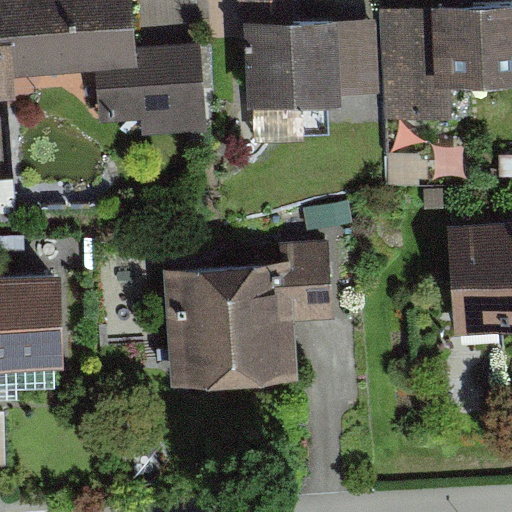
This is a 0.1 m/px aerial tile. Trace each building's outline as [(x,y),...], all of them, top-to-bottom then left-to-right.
[(0,0),(0,99),(9,99),(7,75),(94,67),(100,134),(208,125),(200,37),(129,44),(125,0),(0,0)] [(511,0),(465,0),(383,6),(391,119),(454,115),(452,77),(511,72),(511,0)] [(333,9),(237,17),(243,100),(378,90),(373,17),(334,20),(333,9)] [(511,216),(445,222),(454,330),(511,325),(511,216)] [(260,254),(165,261),(173,380),(300,371),(296,317),(337,314),(331,231),(259,237),(260,254)] [(0,267),(0,357),(66,356),(65,352),(64,309),(63,266),(0,267)]
